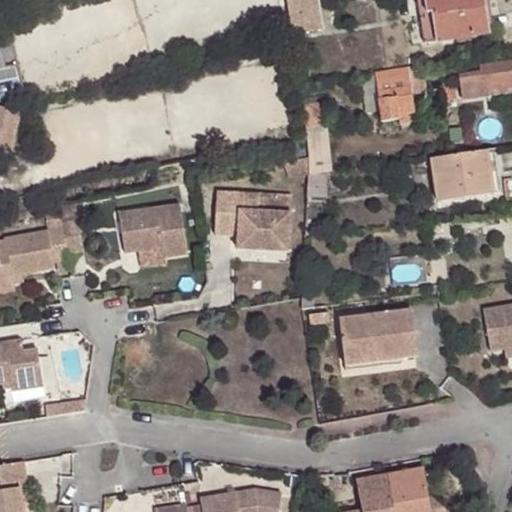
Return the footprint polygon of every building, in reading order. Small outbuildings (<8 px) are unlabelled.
[(317,0),(288,0),(294,31),(296,37),(323,32),(317,0)] [(435,13),(431,0),(423,0),(429,45),(444,43),(440,13),(435,13)] [(490,0),(431,0),(435,13),(440,13),(444,43),(495,35),(490,0)] [(497,91),(511,88),(511,65),(487,69),(488,76),(468,78),(470,105),(498,101),(497,91)] [(424,66),(368,73),(373,109),(385,108),(386,119),(404,116),(403,111),(419,109),(417,92),(426,91),(424,66)] [(511,98),(511,88),(497,91),(498,101),(511,98)] [(320,103),(310,106),(312,127),(323,124),(320,103)] [(19,114),(0,108),(0,152),(6,154),(19,114)] [(492,150),(458,154),(434,157),(440,202),(497,195),(492,150)] [(327,170),(312,172),(309,200),(325,199),(327,170)] [(253,248),(252,262),(287,266),(291,227),(259,222),(261,204),(218,200),(214,243),(237,246),(253,248)] [(65,231),(68,258),(85,255),(82,238),(78,209),(62,211),(65,231)] [(164,256),(165,265),(188,262),(183,213),(122,219),(126,259),(144,258),(164,256)] [(68,258),(65,231),(5,242),(6,245),(0,246),(0,283),(13,282),(12,280),(23,278),(56,271),(55,266),(69,263),(68,258)] [(235,260),(252,262),(253,248),(237,246),(235,260)] [(145,268),(165,265),(164,256),(144,258),(145,268)] [(0,283),(0,297),(15,294),(14,287),(24,285),(23,278),(12,280),(13,282),(0,283)] [(511,305),(487,309),(494,351),(507,349),(511,348),(511,305)] [(372,364),(373,369),(393,365),(411,362),(405,318),(331,329),(337,369),(372,364)] [(0,380),(8,380),(8,386),(9,389),(39,386),(35,347),(20,349),(19,337),(0,339),(0,380)] [(374,375),(373,369),(372,364),(337,369),(339,380),(374,375)] [(9,389),(8,386),(8,380),(0,380),(0,398),(1,403),(41,396),(39,386),(9,389)] [(58,403),(60,415),(79,413),(81,400),(58,403)] [(287,416),(285,438),(297,437),(298,417),(287,416)] [(19,479),(17,461),(0,462),(0,511),(15,511),(15,509),(12,480),(19,479)] [(355,486),(358,511),(445,511),(425,500),(424,500),(422,494),(423,494),(420,472),(355,486)] [(22,508),(19,479),(12,480),(15,509),(22,508)] [(273,511),(275,502),(249,499),(227,501),(228,506),(220,507),(220,502),(193,506),(193,511),(273,511)]
